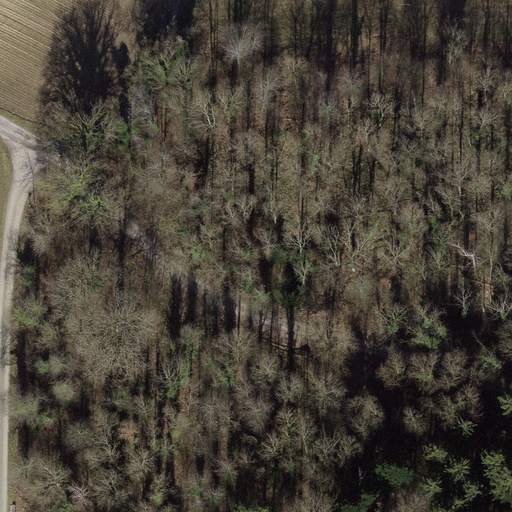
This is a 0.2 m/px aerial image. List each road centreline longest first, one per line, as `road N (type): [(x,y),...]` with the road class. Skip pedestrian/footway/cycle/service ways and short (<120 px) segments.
road 1 (track): [(511,396),(467,370),(201,310),(0,133)]
road 2 (track): [(0,511),(17,144)]
road 3 (track): [(511,54),(157,57)]
road 4 (track): [(173,0),(148,93),(17,144)]
